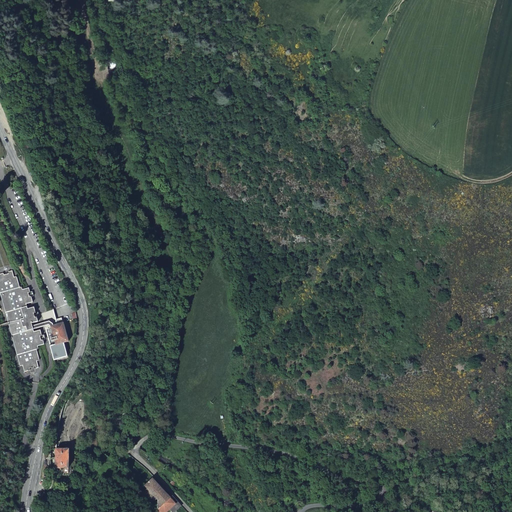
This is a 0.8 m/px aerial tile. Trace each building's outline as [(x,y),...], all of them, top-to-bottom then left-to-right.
[(0,289),(0,290),(20,286),(17,277),(14,278),(13,273),(12,271),(8,271),(9,272),(9,274),(4,275),(4,272),(0,273),(0,289)] [(21,289),(0,294),(9,324),(10,326),(21,367),(23,367),(25,373),(31,371),(30,369),(35,368),(35,370),(40,369),(38,362),(41,361),(37,350),(39,350),(39,347),(45,345),(40,331),(34,332),(33,329),(32,326),(32,323),(38,322),(37,318),(35,318),(34,314),(36,314),(34,308),(27,310),(26,304),(32,302),(30,297),(28,298),(27,294),(29,293),(28,290),(22,291),(21,289)] [(44,323),(45,326),(54,360),(68,357),(65,343),(69,342),(62,319),(57,320),(51,321),(49,312),(42,314),(44,323)] [(111,460),(117,451),(108,444),(102,454),(111,460)] [(65,450),(58,451),(57,450),(57,469),(70,469),(69,450),(65,450)] [(173,500),(153,480),(145,487),(147,490),(143,494),(153,504),(157,501),(159,506),(159,511),(167,511),(170,510),(176,504),(173,500)] [(170,510),(170,511),(175,511),(181,507),(174,499),(173,500),(176,504),(170,510)]
